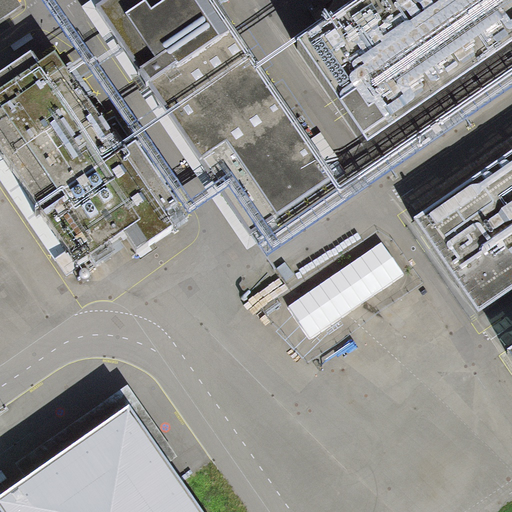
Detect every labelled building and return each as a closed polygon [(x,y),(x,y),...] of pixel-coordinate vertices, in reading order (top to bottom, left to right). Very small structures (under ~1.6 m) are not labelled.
[(0,0),(0,15),(15,5),(11,0),(0,0)] [(208,0),(93,0),(89,2),(248,235),(331,179),(208,0)] [(511,0),(375,0),(301,52),(369,148),(511,47),(511,0)] [(25,56),(0,71),(0,158),(66,259),(116,226),(133,252),(167,230),(51,54),(32,67),(25,56)] [(470,316),(511,286),(511,154),(408,226),(470,316)] [(190,511),(127,422),(16,499),(0,509),(0,511),(190,511)]
